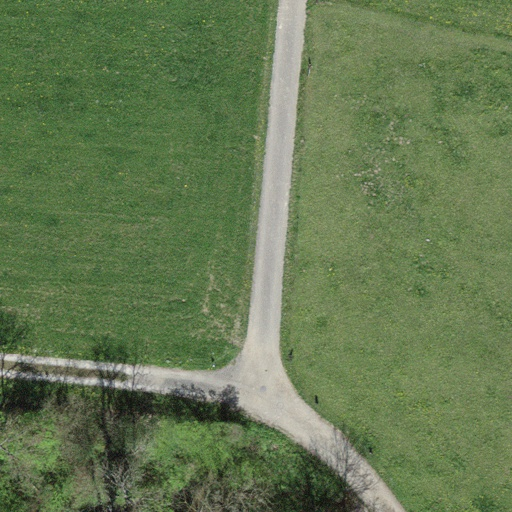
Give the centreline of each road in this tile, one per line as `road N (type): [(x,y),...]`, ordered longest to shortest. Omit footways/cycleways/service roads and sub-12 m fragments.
road 1 (track): [(292,0),(252,396),(291,415),(338,454),(388,511)]
road 2 (track): [(0,363),(252,396)]
